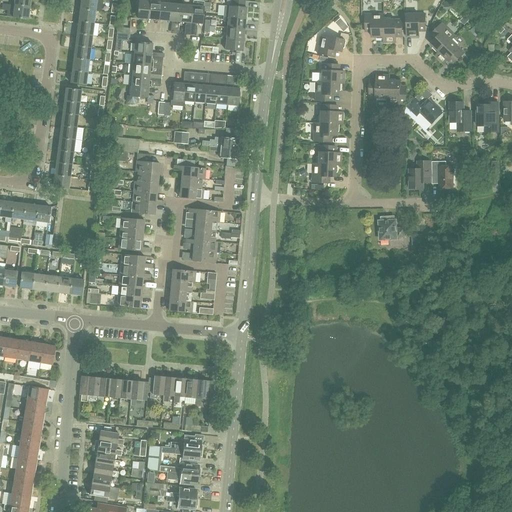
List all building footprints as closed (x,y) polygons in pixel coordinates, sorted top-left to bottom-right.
[(81,0),(80,8),(96,10),(97,0),(81,0)] [(149,19),(150,1),(139,0),(138,17),(149,19)] [(150,0),(150,1),(149,19),(159,19),(160,2),(160,0),(150,0)] [(203,24),(204,12),(204,6),(205,1),(194,0),(193,5),(191,23),(203,24)] [(223,17),(228,17),(246,19),(247,8),(245,7),(245,0),(241,0),(234,0),(234,6),(229,6),(224,5),(223,17)] [(160,2),(159,19),(170,21),(172,3),(160,2)] [(182,4),(172,3),(170,21),(181,22),(182,4)] [(193,5),(182,4),(181,22),(191,23),(193,5)] [(30,7),(15,5),(13,17),(29,19),(30,7)] [(94,23),(96,10),(80,8),(79,21),(94,23)] [(419,37),(419,31),(426,31),(425,14),(415,14),(415,12),(407,12),(407,37),(419,37)] [(384,18),(384,14),(365,15),(365,32),(372,32),(372,37),(376,37),(376,39),(384,39),(384,18)] [(245,29),(246,19),(228,17),(227,27),(245,29)] [(391,18),(384,18),(384,39),(384,42),(396,42),(396,37),(402,37),(402,20),(391,20),(391,18)] [(93,35),(94,23),(79,21),(77,33),(93,35)] [(345,21),(339,26),(344,30),(349,26),(345,21)] [(453,39),(455,36),(442,23),(430,35),(435,40),(431,44),(434,47),(433,48),(438,53),(438,54),(453,39)] [(469,31),(475,36),(480,31),(475,26),(469,31)] [(245,29),(227,27),(226,38),(244,40),(245,29)] [(93,35),(77,33),(76,46),(91,48),(93,35)] [(342,48),(344,48),(345,40),(321,35),(317,54),(334,57),(336,51),(341,52),(342,48)] [(243,51),(244,40),(226,38),(225,49),(243,51)] [(458,44),(453,39),(438,54),(438,53),(435,56),(444,65),(448,61),(452,65),(465,53),(457,45),(458,44)] [(136,42),(135,53),(152,54),(152,52),(153,43),(136,42)] [(90,60),(91,48),(76,46),(74,58),(90,60)] [(158,53),(152,52),(152,54),(135,53),(132,52),(131,63),(151,65),(152,56),(158,57),(158,53)] [(88,72),(90,60),(74,58),(73,71),(88,72)] [(130,74),(133,74),(150,76),(150,74),(151,65),(131,63),(130,74)] [(320,75),(319,82),(340,83),(340,84),(344,84),(344,71),(339,71),(339,65),(322,64),(321,75),(320,75)] [(87,85),(88,72),(73,71),(71,83),(87,85)] [(129,85),(132,85),(149,87),(150,78),(156,79),(156,74),(150,74),(150,76),(133,74),(130,74),(129,85)] [(389,79),(389,75),(377,75),(377,80),(370,80),(369,97),(380,98),(380,100),(387,100),(388,100),(389,79)] [(183,101),(195,102),(196,84),(188,84),(188,78),(184,77),(183,83),(185,83),(183,101)] [(218,86),(211,86),(209,85),(210,79),(205,79),(205,85),(207,85),(205,103),(216,104),(218,86)] [(396,79),(389,79),(388,100),(387,100),(387,103),(406,104),(407,87),(400,87),(401,81),(396,81),(396,79)] [(227,81),(226,87),(228,87),(226,105),(238,106),(239,88),(231,87),(231,81),(227,81)] [(174,82),(173,100),(183,101),(185,83),(183,83),(174,82)] [(319,82),(316,82),(315,101),(332,101),(333,95),(338,95),(338,91),(340,91),(340,84),(340,83),(319,82)] [(195,102),(205,103),(207,85),(205,85),(196,84),(195,102)] [(138,101),(138,97),(148,98),(148,100),(154,100),(154,96),(148,96),(149,87),(132,85),(131,96),(128,95),(127,100),(128,103),(130,103),(134,104),(137,103),(138,101)] [(216,104),(226,105),(228,87),(226,87),(218,86),(216,104)] [(66,88),(64,101),(80,103),(82,90),(66,88)] [(443,113),(428,99),(423,105),(416,98),(407,107),(417,116),(420,113),(432,124),(443,113)] [(79,115),(80,103),(64,101),(63,113),(79,115)] [(458,122),(458,131),(471,131),(471,111),(464,111),(464,102),(450,103),(450,123),(458,122)] [(477,105),(477,116),(473,116),(473,122),(478,122),(478,126),(485,126),(485,132),(498,132),(498,102),(485,102),(485,105),(477,105)] [(318,116),(318,123),(339,124),(342,124),(343,112),(337,112),(338,106),(320,105),(320,116),(318,116)] [(403,111),(398,116),(402,121),(407,116),(403,111)] [(77,127),(79,115),(63,113),(61,125),(77,127)] [(318,123),(314,123),(314,141),(331,142),(331,136),(336,136),(337,132),(339,132),(339,124),(318,123)] [(60,138),(75,140),(77,127),(61,125),(60,138)] [(189,133),(174,132),(173,143),(188,144),(189,133)] [(139,153),(139,152),(140,139),(115,137),(115,145),(114,149),(114,154),(128,156),(128,152),(139,153)] [(202,146),(210,146),(238,149),(239,139),(222,137),(222,138),(215,137),(215,140),(210,140),(210,142),(202,141),(202,146)] [(74,152),(75,140),(60,138),(58,150),(74,152)] [(238,149),(210,146),(202,146),(201,145),(201,150),(220,152),(220,157),(237,159),(238,149)] [(316,156),(316,164),(337,165),(341,165),(341,153),(336,153),(336,146),(319,146),(318,157),(316,156)] [(57,162),(72,164),(74,152),(58,150),(57,162)] [(136,172),(159,174),(160,163),(137,161),(136,172)] [(410,169),(410,189),(423,188),(423,183),(430,183),(430,161),(418,162),(418,169),(410,169)] [(71,177),(72,164),(57,162),(55,175),(71,177)] [(439,174),(439,184),(439,188),(454,188),(453,173),(455,172),(455,169),(453,168),(453,166),(446,166),(446,162),(432,162),(432,174),(439,174)] [(337,172),(337,165),(316,164),(313,164),(312,182),(329,183),(329,177),(335,177),(335,172),(337,172)] [(182,177),(205,179),(206,168),(175,165),(174,170),(183,170),(182,177)] [(158,184),(159,174),(136,172),(138,173),(137,182),(158,184)] [(69,189),(71,177),(55,175),(53,187),(69,189)] [(182,177),(181,187),(204,190),(204,189),(201,189),(202,180),(205,180),(205,179),(182,177)] [(135,182),(134,191),(134,192),(157,194),(158,184),(137,182),(135,182)] [(204,190),(181,187),(180,197),(203,200),(204,190)] [(156,201),(157,194),(134,192),(133,202),(156,204),(156,205),(164,206),(165,201),(156,201)] [(0,210),(0,216),(12,218),(14,202),(1,201),(0,210)] [(14,202),(12,218),(24,219),(26,204),(14,202)] [(155,215),(156,205),(156,204),(133,202),(132,213),(155,215)] [(24,219),(36,221),(38,205),(26,204),(24,219)] [(51,207),(38,205),(36,221),(49,222),(51,207)] [(196,213),(196,220),(217,222),(216,222),(219,222),(220,211),(189,208),(188,212),(196,213)] [(394,216),(389,217),(381,217),(381,221),(380,221),(381,240),(397,239),(397,237),(405,237),(404,228),(396,228),(396,220),(394,220),(394,216)] [(120,228),(143,230),(144,219),(121,217),(120,228)] [(196,220),(195,230),(216,232),(216,222),(217,222),(196,220)] [(20,244),(21,239),(22,229),(10,227),(8,242),(20,244)] [(142,240),(143,230),(120,228),(119,238),(142,240)] [(216,232),(195,230),(194,239),(194,241),(215,242),(216,232)] [(34,232),(33,240),(33,246),(42,247),(43,234),(34,232)] [(427,235),(412,236),(413,250),(427,249),(427,235)] [(142,247),(142,240),(119,238),(118,249),(150,252),(150,248),(142,247)] [(194,243),(193,250),(216,253),(217,242),(215,242),(194,241),(194,239),(186,239),(185,243),(194,243)] [(192,261),(215,263),(216,253),(193,250),(192,261)] [(122,254),(121,265),(144,267),(144,268),(152,268),(153,264),(144,263),(145,256),(122,254)] [(121,265),(120,275),(143,277),(143,278),(151,278),(152,274),(143,273),(144,268),(144,267),(121,265)] [(172,269),(171,280),(195,282),(195,271),(172,269)] [(3,286),(16,287),(18,272),(5,270),(3,286)] [(20,288),(32,289),(34,274),(22,272),(20,288)] [(103,280),(95,279),(95,273),(89,273),(88,282),(103,283),(103,280)] [(47,275),(34,274),(32,289),(45,291),(47,275)] [(45,291),(57,292),(59,277),(47,275),(45,291)] [(142,287),(143,278),(143,277),(120,275),(122,276),(121,285),(142,287)] [(57,292),(70,294),(72,278),(59,277),(57,292)] [(72,278),(70,294),(82,296),(84,280),(72,278)] [(195,282),(171,280),(170,290),(191,292),(192,282),(194,283),(195,282)] [(118,295),(141,298),(142,287),(121,285),(120,295),(118,294),(118,295)] [(170,290),(169,300),(193,302),(193,301),(190,301),(191,292),(170,290)] [(87,292),(86,304),(89,303),(100,305),(101,294),(98,294),(87,292)] [(140,308),(141,298),(118,295),(117,306),(140,308)] [(193,302),(169,300),(168,311),(192,313),(193,302)] [(5,358),(17,359),(20,340),(8,338),(5,358)] [(20,340),(17,359),(28,361),(32,342),(20,340)] [(28,361),(40,363),(43,344),(32,342),(28,361)] [(43,344),(40,363),(52,365),(56,346),(43,344)] [(88,395),(99,396),(100,377),(81,375),(79,401),(88,401),(88,395)] [(156,394),(159,395),(164,395),(165,377),(154,376),(154,378),(153,393),(153,394),(149,394),(148,399),(151,399),(155,399),(156,394)] [(109,397),(111,378),(100,377),(99,396),(109,397)] [(169,396),(175,396),(176,378),(165,377),(164,395),(163,401),(166,401),(169,400),(169,396)] [(109,397),(120,398),(122,379),(111,378),(109,397)] [(180,403),(181,397),(185,397),(187,379),(176,378),(175,396),(174,403),(180,403)] [(120,398),(131,399),(133,380),(122,379),(120,398)] [(185,397),(196,398),(198,380),(187,379),(185,397)] [(133,380),(131,399),(131,405),(137,405),(137,400),(142,400),(144,381),(133,380)] [(213,381),(198,380),(196,398),(195,404),(201,405),(202,399),(211,400),(213,381)] [(27,399),(46,402),(48,390),(29,386),(27,399)] [(44,414),(46,402),(27,399),(25,410),(44,414)] [(42,425),(44,414),(25,410),(23,422),(42,425)] [(23,422),(21,434),(41,437),(42,425),(23,422)] [(124,439),(118,438),(119,433),(100,430),(99,441),(117,444),(123,445),(124,439)] [(39,449),(41,437),(21,434),(19,446),(39,449)] [(170,448),(175,448),(202,451),(203,445),(201,445),(202,441),(195,441),(195,436),(185,435),(184,443),(171,441),(170,448)] [(95,451),(115,455),(121,456),(122,450),(116,450),(117,444),(99,441),(96,440),(95,441),(99,441),(98,444),(95,444),(94,451),(95,451)] [(37,461),(39,449),(19,446),(17,458),(37,461)] [(150,449),(149,458),(160,459),(162,447),(150,446),(150,449)] [(175,448),(170,448),(162,447),(161,453),(182,455),(182,458),(200,460),(200,457),(202,457),(202,451),(175,448)] [(114,460),(115,455),(95,451),(95,452),(97,452),(95,463),(114,466),(119,466),(120,461),(114,460)] [(15,470),(35,473),(37,461),(17,458),(15,470)] [(159,472),(160,459),(149,458),(147,470),(159,472)] [(113,471),(114,466),(95,463),(93,473),(112,476),(118,477),(119,472),(113,471)] [(199,466),(194,465),(181,464),(181,469),(163,467),(163,469),(160,469),(160,472),(167,472),(200,475),(201,470),(199,470),(199,466)] [(33,485),(35,473),(15,470),(13,482),(33,485)] [(200,480),(200,475),(167,472),(167,478),(175,478),(179,477),(180,477),(180,482),(198,484),(198,480),(200,480)] [(110,487),(112,476),(93,473),(92,484),(110,487)] [(33,485),(13,482),(11,493),(31,497),(33,485)] [(110,487),(92,484),(90,495),(108,498),(110,487)] [(145,496),(161,497),(162,485),(146,484),(145,496)] [(171,490),(170,497),(198,500),(198,494),(197,494),(197,490),(179,488),(179,491),(171,490)] [(29,508),(31,497),(11,493),(10,505),(29,508)] [(198,500),(170,497),(169,502),(178,503),(178,507),(195,509),(196,505),(197,505),(198,500)]
